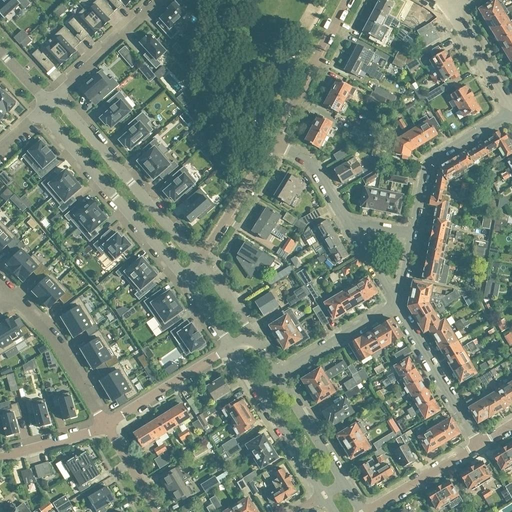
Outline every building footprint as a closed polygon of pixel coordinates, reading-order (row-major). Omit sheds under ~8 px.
[(0,13),(4,18),(19,3),(24,9),(29,4),(26,0),(2,0),(0,2),(0,13)] [(102,0),(96,0),(85,11),(84,11),(100,28),(110,20),(108,17),(114,12),(102,0)] [(108,0),(117,9),(123,4),(125,6),(131,0),(108,0)] [(378,0),(374,9),(388,16),(393,19),(396,21),(406,2),(401,0),(378,0)] [(486,20),(486,21),(502,11),(505,9),(506,9),(503,3),(500,5),(497,0),(496,0),(480,10),(483,15),(482,17),(484,20),(486,20)] [(179,31),(175,27),(181,21),(180,20),(186,14),(175,2),(168,9),(169,10),(166,13),(160,19),(161,19),(167,26),(162,30),(171,39),(179,31)] [(62,5),(55,12),(59,16),(66,10),(62,5)] [(84,11),(85,11),(83,9),(68,23),(78,34),(76,36),(81,42),(89,35),(91,37),(100,28),(84,11)] [(388,16),(374,9),(368,20),(382,27),(388,16)] [(505,16),(508,14),(508,13),(506,10),(505,9),(502,11),(486,21),(489,26),(489,28),(491,31),(493,31),(508,22),(505,16)] [(362,31),(376,39),(382,27),(368,20),(362,31)] [(508,22),(493,31),(496,36),(495,38),(497,41),(499,41),(499,42),(511,33),(511,27),(511,26),(511,25),(511,20),(509,22),(508,22)] [(419,36),(432,29),(429,24),(416,31),(419,36)] [(48,41),(52,45),(52,44),(66,60),(76,51),(74,49),(80,43),(64,26),(48,41)] [(422,42),(435,34),(432,29),(419,36),(422,42)] [(511,33),(499,42),(502,47),(501,48),(503,52),(505,52),(506,52),(511,48),(511,33)] [(17,34),(14,37),(19,44),(20,43),(23,41),(17,34)] [(425,47),(438,39),(435,34),(422,42),(425,47)] [(166,51),(154,39),(155,38),(154,36),(153,37),(151,35),(147,39),(146,37),(140,43),(152,56),(148,60),(156,69),(161,64),(157,60),(166,51)] [(416,43),(407,36),(402,41),(412,48),(416,43)] [(176,43),(172,47),(179,54),(183,51),(176,43)] [(52,44),(52,45),(41,54),(37,50),(32,55),(48,72),(54,66),(56,69),(66,60),(52,44)] [(363,64),(369,67),(371,62),(370,61),(374,53),(355,44),(349,57),(363,64)] [(125,46),(118,52),(124,59),(131,53),(125,46)] [(432,64),(436,72),(451,63),(451,62),(452,61),(449,55),(447,56),(444,52),(440,54),(436,48),(429,52),(433,58),(429,61),(432,64)] [(404,63),(407,57),(398,52),(395,58),(404,63)] [(384,75),(376,71),(369,67),(363,64),(349,57),(342,69),(356,77),(360,70),(380,81),(384,75)] [(401,69),(404,63),(395,58),(392,63),(401,69)] [(409,72),(420,65),(417,59),(406,66),(409,72)] [(376,71),(378,66),(371,62),(369,67),(376,71)] [(148,68),(144,63),(138,68),(142,73),(148,68)] [(459,76),(451,63),(436,72),(429,76),(432,80),(439,77),(443,83),(451,78),(452,80),(459,76)] [(90,101),(98,94),(103,99),(119,85),(112,77),(109,80),(101,70),(92,78),(91,76),(84,82),(85,84),(80,89),(90,101)] [(353,95),(355,90),(337,80),(330,93),(345,100),(349,93),(353,95)] [(416,82),(407,87),(414,91),(420,88),(416,82)] [(428,102),(441,94),(449,89),(446,83),(424,96),(428,102)] [(389,93),(377,86),(373,93),(386,99),(389,93)] [(472,97),(473,96),(470,90),(468,91),(465,86),(451,96),(457,106),(472,97)] [(16,103),(0,89),(0,104),(7,111),(7,112),(8,113),(16,103)] [(108,112),(100,118),(106,125),(107,123),(111,128),(121,119),(122,121),(128,115),(127,114),(133,109),(124,99),(125,98),(119,92),(107,102),(112,107),(110,109),(111,109),(108,112)] [(391,102),(386,99),(373,93),(372,92),(369,97),(388,107),(391,102)] [(338,113),(345,100),(330,93),(323,105),(338,113)] [(480,111),(472,97),(457,106),(464,118),(472,113),(473,115),(480,111)] [(456,108),(451,110),(454,117),(459,114),(456,108)] [(126,145),(130,150),(142,139),(143,141),(149,135),(148,134),(153,130),(147,124),(150,121),(142,112),(128,125),(131,129),(129,131),(130,131),(127,134),(119,140),(125,146),(126,145)] [(185,112),(180,116),(184,121),(189,117),(185,112)] [(326,136),(332,123),(318,116),(311,128),(326,136)] [(436,132),(441,129),(433,117),(428,120),(426,116),(414,123),(417,128),(426,142),(437,135),(436,132)] [(406,127),(401,119),(397,122),(402,130),(406,127)] [(370,130),(356,123),(353,128),(367,135),(370,130)] [(304,141),(319,149),(326,136),(311,128),(304,141)] [(364,141),(367,135),(353,128),(350,133),(364,141)] [(426,142),(417,128),(405,135),(414,150),(426,142)] [(488,141),(482,144),(488,154),(498,148),(501,136),(498,132),(488,139),(487,140),(488,141)] [(511,153),(511,150),(510,146),(511,146),(511,144),(504,133),(501,136),(498,148),(504,159),(511,153)] [(414,150),(405,135),(396,140),(393,154),(402,156),(402,158),(409,160),(410,152),(414,150)] [(202,148),(208,143),(204,137),(198,143),(202,148)] [(145,171),(164,155),(156,146),(159,144),(154,139),(145,147),(149,151),(137,162),(138,163),(137,164),(142,169),(143,168),(145,171)] [(29,152),(20,160),(21,160),(24,158),(32,166),(33,166),(42,177),(54,167),(51,162),(55,158),(50,152),(46,148),(48,146),(42,140),(29,152)] [(212,150),(208,143),(200,151),(202,153),(207,148),(210,152),(212,150)] [(378,159),(381,145),(374,143),(371,157),(378,159)] [(488,154),(482,144),(467,153),(473,163),(488,154)] [(336,161),(350,153),(347,148),(333,155),(336,161)] [(466,152),(450,161),(454,169),(460,166),(464,173),(468,171),(467,169),(474,165),(473,163),(467,153),(466,152)] [(164,155),(145,171),(148,173),(146,175),(151,180),(152,179),(153,180),(160,174),(164,178),(178,166),(174,161),(171,163),(164,155)] [(507,175),(511,172),(511,157),(506,161),(510,167),(504,170),(506,172),(501,175),(502,178),(507,175)] [(363,171),(358,162),(357,163),(354,158),(348,162),(334,171),(342,184),(344,183),(348,181),(348,180),(355,176),(363,171)] [(439,168),(440,170),(448,181),(454,177),(455,179),(464,173),(460,166),(454,169),(450,161),(439,168)] [(171,197),(174,201),(184,192),(186,194),(192,189),(190,187),(196,182),(188,172),(188,171),(184,166),(181,169),(172,177),(176,180),(174,182),(174,183),(164,192),(169,198),(171,197)] [(41,183),(53,197),(74,179),(72,177),(73,175),(70,171),(67,172),(66,170),(54,180),(50,176),(41,183)] [(448,181),(440,170),(438,171),(435,185),(434,185),(433,186),(432,191),(439,192),(440,190),(446,191),(448,181)] [(484,175),(481,170),(476,174),(479,179),(484,175)] [(366,184),(377,178),(378,172),(376,171),(362,179),(366,184)] [(298,196),(305,185),(287,174),(282,183),(281,182),(279,185),(280,186),(274,196),(281,201),(280,201),(282,202),(283,202),(289,205),(295,195),(298,196)] [(407,179),(393,176),(392,182),(406,185),(407,179)] [(74,179),(53,197),(60,206),(58,208),(62,213),(76,201),(72,196),(81,188),(80,187),(81,185),(79,182),(76,182),(74,179)] [(368,210),(368,208),(374,209),(378,191),(378,189),(373,188),(373,190),(365,188),(365,189),(362,190),(362,193),(363,195),(361,207),(362,207),(362,209),(368,210)] [(211,205),(202,195),(198,190),(189,198),(193,203),(191,205),(182,213),(191,223),(198,217),(200,220),(207,214),(205,211),(211,205)] [(449,203),(450,197),(445,196),(446,191),(440,190),(439,192),(432,191),(429,205),(434,206),(442,208),(443,202),(449,203)] [(380,212),(381,211),(386,212),(390,192),(385,191),(385,192),(378,191),(374,209),(375,209),(374,211),(380,212)] [(399,214),(401,203),(403,203),(404,196),(395,194),(395,193),(390,192),(386,212),(391,213),(391,214),(397,216),(397,214),(399,214)] [(14,195),(10,199),(14,203),(18,199),(14,195)] [(24,205),(28,200),(24,196),(19,200),(24,205)] [(70,220),(78,228),(99,210),(96,207),(97,207),(92,200),(79,211),(75,207),(64,216),(69,221),(70,220)] [(495,201),(494,201),(487,200),(486,208),(494,210),(495,201)] [(451,215),(449,214),(451,208),(448,207),(449,203),(443,202),(442,208),(434,206),(433,212),(434,213),(435,213),(433,219),(445,221),(450,222),(451,215)] [(275,224),(280,217),(281,217),(281,216),(275,212),(273,211),(272,211),(266,207),(266,208),(259,220),(275,229),(278,231),(284,235),(287,231),(275,224)] [(306,225),(323,215),(319,208),(299,221),(306,225)] [(78,228),(89,242),(99,234),(95,230),(107,219),(106,219),(108,217),(103,212),(102,213),(99,210),(78,228)] [(306,225),(299,221),(286,213),(283,219),(303,231),(306,225)] [(481,228),(489,229),(492,216),(484,214),(481,228)] [(506,227),(508,216),(497,214),(495,224),(502,226),(506,227)] [(452,223),(450,223),(450,222),(445,221),(433,219),(434,220),(431,237),(440,239),(441,232),(450,234),(452,223)] [(266,240),(266,239),(270,233),(275,236),(277,232),(278,231),(275,229),(259,220),(252,231),(251,231),(257,235),(257,236),(259,237),(260,236),(266,240)] [(334,233),(326,221),(316,227),(314,224),(308,227),(303,234),(304,235),(302,236),(305,240),(314,235),(318,242),(334,233)] [(12,250),(20,242),(7,228),(0,235),(0,251),(7,245),(12,250)] [(479,240),(482,241),(487,242),(489,229),(481,228),(479,240)] [(102,238),(93,245),(102,255),(104,253),(112,262),(115,259),(131,246),(130,244),(131,243),(127,238),(125,239),(124,237),(122,239),(117,234),(116,235),(110,229),(101,237),(102,238)] [(284,236),(284,235),(278,231),(277,232),(275,236),(281,240),(284,236)] [(450,234),(441,232),(440,239),(431,237),(428,249),(444,252),(445,245),(448,245),(450,234)] [(318,248),(323,255),(323,256),(341,245),(334,233),(318,242),(317,243),(307,249),(309,252),(314,249),(315,250),(318,248)] [(289,238),(286,242),(293,246),(295,242),(289,238)] [(482,241),(479,240),(474,239),(472,247),(475,248),(473,258),(484,260),(488,242),(487,242),(482,241)] [(30,258),(26,254),(29,251),(20,242),(12,250),(16,255),(6,265),(15,273),(30,258)] [(238,255),(236,257),(242,266),(253,274),(260,263),(268,268),(274,260),(262,253),(245,242),(237,254),(238,255)] [(88,245),(83,251),(86,254),(92,249),(88,245)] [(348,257),(341,245),(323,256),(323,255),(317,259),(320,263),(327,259),(334,265),(348,257)] [(276,253),(285,259),(288,253),(279,248),(276,253)] [(445,261),(442,260),(444,252),(428,249),(424,268),(433,270),(435,263),(444,264),(445,261)] [(38,277),(46,268),(33,255),(30,258),(15,273),(23,282),(33,272),(38,277)] [(130,284),(149,267),(147,264),(149,263),(144,257),(142,259),(142,258),(130,268),(126,263),(115,273),(120,278),(122,275),(130,284)] [(476,271),(483,272),(484,261),(477,260),(476,271)] [(349,273),(361,266),(357,261),(346,268),(349,273)] [(444,265),(444,264),(435,263),(433,270),(424,268),(422,280),(438,283),(439,276),(442,276),(444,265)] [(277,274),(280,280),(293,272),(290,266),(277,274)] [(149,267),(130,284),(137,292),(135,295),(139,300),(149,291),(146,286),(157,276),(156,275),(158,274),(153,268),(152,269),(149,267)] [(59,282),(46,268),(38,277),(42,282),(33,291),(41,300),(59,282)] [(313,285),(304,269),(297,274),(296,274),(307,288),(313,285)] [(339,279),(335,274),(334,272),(329,276),(333,283),(339,279)] [(377,293),(366,275),(361,278),(361,279),(356,283),(366,300),(368,301),(372,299),(372,296),(377,293)] [(492,283),(497,284),(498,277),(488,275),(487,282),(492,283)] [(74,296),(59,282),(41,300),(49,308),(59,299),(64,304),(74,296)] [(447,296),(430,292),(432,286),(414,282),(411,294),(429,297),(429,298),(434,299),(440,300),(447,296)] [(489,301),(492,283),(487,282),(486,282),(483,300),(489,301)] [(99,283),(96,287),(100,292),(104,288),(99,283)] [(361,303),(366,300),(356,283),(345,289),(355,306),(356,306),(357,307),(361,305),(361,303)] [(292,305),(309,294),(304,285),(293,292),(295,295),(288,299),(292,305)] [(319,296),(313,285),(307,288),(314,300),(319,296)] [(351,311),(351,309),(355,306),(345,289),(335,295),(345,313),(345,312),(347,313),(351,311)] [(445,306),(458,298),(453,290),(453,292),(447,296),(440,300),(434,299),(429,298),(429,297),(411,294),(409,307),(428,303),(428,302),(434,303),(436,307),(441,303),(443,307),(445,306)] [(453,290),(458,298),(462,296),(463,295),(475,297),(475,294),(453,290)] [(154,316),(176,301),(174,298),(176,297),(172,291),(170,292),(170,291),(157,300),(153,295),(143,302),(154,316)] [(278,305),(271,293),(255,303),(263,315),(263,316),(279,306),(278,305)] [(340,317),(340,315),(345,313),(335,295),(324,302),(334,319),(335,318),(337,320),(340,317)] [(463,295),(462,296),(468,306),(477,301),(475,297),(463,295)] [(67,327),(90,314),(79,297),(69,304),(73,310),(61,317),(62,319),(61,320),(65,326),(66,326),(67,327)] [(176,301),(154,316),(160,326),(158,327),(162,332),(174,324),(170,319),(183,311),(182,309),(184,308),(180,302),(178,304),(176,301)] [(412,313),(428,304),(428,303),(409,307),(412,313)] [(417,321),(433,312),(428,304),(412,313),(417,321)] [(133,307),(128,310),(132,315),(136,311),(133,307)] [(300,324),(290,309),(284,313),(286,316),(270,327),(273,332),(272,333),(276,339),(293,328),(299,324),(300,324)] [(328,323),(320,311),(315,314),(323,326),(328,323)] [(434,312),(433,312),(417,321),(424,332),(427,330),(428,331),(440,323),(434,312)] [(99,330),(90,314),(67,327),(74,338),(85,330),(89,336),(99,330)] [(12,318),(1,324),(15,347),(31,337),(25,326),(19,330),(12,318)] [(402,336),(392,319),(381,325),(391,342),(402,336)] [(452,330),(446,319),(440,323),(428,331),(430,335),(432,336),(435,340),(452,330)] [(0,355),(15,347),(1,324),(0,325),(0,355)] [(184,342),(191,352),(196,349),(198,351),(206,345),(201,337),(198,333),(192,324),(184,329),(181,324),(170,332),(179,345),(184,342)] [(284,349),(294,343),(296,346),(309,339),(303,330),(299,324),(293,328),(276,339),(279,345),(280,344),(284,349)] [(391,342),(381,325),(381,326),(371,332),(381,349),(391,342)] [(109,346),(99,330),(89,336),(92,342),(81,349),(82,351),(80,352),(84,358),(86,357),(87,359),(109,346)] [(437,347),(440,351),(459,340),(452,330),(435,340),(438,345),(437,347)] [(381,349),(371,332),(360,339),(370,355),(381,349)] [(370,355),(360,339),(360,338),(349,344),(359,361),(370,355)] [(443,356),(445,357),(448,361),(465,351),(469,349),(467,345),(463,347),(459,340),(440,351),(443,356)] [(119,362),(109,346),(87,359),(88,361),(87,362),(91,369),(92,368),(93,370),(105,362),(108,368),(119,362)] [(400,359),(412,352),(409,347),(397,353),(400,359)] [(452,373),(471,361),(465,351),(448,361),(451,366),(450,368),(452,372),(452,373)] [(415,369),(412,365),(413,363),(411,360),(409,360),(408,359),(394,367),(398,373),(395,374),(392,374),(387,377),(388,378),(382,382),(385,387),(396,381),(396,380),(415,369)] [(325,372),(322,367),(302,380),(305,384),(304,385),(309,392),(327,380),(347,368),(343,361),(325,372)] [(460,382),(477,372),(471,361),(452,373),(455,378),(457,378),(460,382)] [(129,378),(119,362),(108,368),(112,374),(100,381),(106,391),(129,378)] [(362,382),(357,373),(352,364),(347,367),(353,376),(352,376),(354,380),(357,385),(362,382)] [(407,388),(420,380),(420,379),(421,376),(420,374),(417,373),(415,369),(396,380),(396,381),(398,384),(401,382),(405,389),(407,388)] [(368,379),(362,370),(357,373),(362,382),(368,379)] [(13,373),(6,375),(8,382),(15,380),(13,373)] [(138,394),(129,378),(106,391),(107,393),(106,394),(110,401),(112,400),(113,402),(124,394),(128,400),(138,394)] [(228,391),(221,379),(205,389),(210,396),(211,395),(217,404),(220,402),(228,398),(225,393),(228,391)] [(317,403),(337,391),(334,386),(332,387),(327,380),(309,392),(314,399),(317,403)] [(357,385),(354,380),(345,386),(348,391),(356,386),(357,385)] [(420,380),(407,388),(405,389),(394,395),(397,399),(407,393),(411,400),(413,398),(427,390),(420,380)] [(511,383),(501,389),(510,405),(511,405),(510,404),(511,403),(511,383)] [(356,386),(348,391),(344,393),(348,399),(360,392),(356,386)] [(490,396),(500,411),(510,405),(501,389),(500,389),(501,390),(490,396)] [(386,400),(380,390),(375,393),(382,403),(386,400)] [(413,398),(419,408),(433,400),(431,396),(432,394),(430,391),(427,390),(413,398)] [(61,406),(65,420),(77,417),(75,411),(76,410),(75,409),(74,409),(70,392),(51,397),(54,408),(61,406)] [(488,417),(489,418),(500,411),(490,396),(480,402),(489,417),(488,417)] [(187,401),(196,415),(200,412),(192,398),(187,401)] [(478,423),(488,417),(489,417),(480,402),(480,401),(475,404),(472,398),(465,402),(478,423)] [(33,402),(32,399),(24,401),(28,415),(35,413),(39,428),(51,424),(49,418),(50,418),(49,416),(48,416),(44,399),(33,402)] [(236,404),(234,401),(218,411),(222,417),(225,415),(230,422),(248,411),(241,400),(236,404)] [(433,400),(419,408),(415,411),(417,414),(421,412),(425,419),(439,410),(439,407),(438,404),(436,404),(433,400)] [(345,417),(352,412),(344,401),(323,414),(327,421),(329,420),(332,424),(339,420),(339,421),(345,417)] [(22,417),(18,403),(11,405),(11,408),(0,412),(5,429),(4,429),(5,430),(7,437),(19,433),(15,419),(22,417)] [(190,420),(180,404),(168,411),(178,427),(190,420)] [(204,419),(216,411),(213,407),(201,414),(204,419)] [(363,421),(372,415),(369,410),(359,415),(363,421)] [(178,427),(168,411),(157,419),(156,419),(167,435),(178,427)] [(249,426),(255,422),(248,411),(230,422),(238,436),(251,428),(249,426)] [(411,418),(417,414),(415,411),(409,414),(405,417),(406,419),(408,419),(411,418)] [(204,419),(201,414),(196,417),(198,420),(203,429),(204,429),(208,436),(213,433),(207,424),(204,419)] [(449,440),(451,440),(455,438),(455,436),(460,433),(451,418),(443,423),(439,416),(436,418),(449,440)] [(438,446),(449,440),(436,418),(433,420),(437,427),(429,431),(438,446)] [(167,435),(156,419),(145,426),(155,442),(159,439),(167,435)] [(198,422),(192,425),(198,434),(204,431),(198,422)] [(362,436),(367,432),(360,422),(337,436),(344,447),(362,436)] [(133,434),(143,450),(155,442),(145,426),(133,434)] [(187,430),(182,432),(186,438),(190,436),(187,430)] [(410,431),(405,433),(410,442),(415,439),(410,431)] [(438,446),(429,431),(418,438),(427,452),(431,450),(434,451),(437,449),(438,446)] [(182,432),(178,435),(182,441),(186,438),(182,432)] [(221,441),(216,433),(210,437),(215,445),(221,441)] [(383,446),(394,440),(396,438),(394,435),(393,433),(373,445),(377,451),(383,447),(383,446)] [(396,439),(400,447),(394,450),(403,467),(405,466),(406,467),(410,465),(410,463),(414,460),(405,445),(410,442),(405,433),(402,435),(396,439)] [(270,446),(263,435),(246,445),(253,456),(270,446)] [(351,459),(372,446),(368,441),(366,443),(362,436),(344,447),(348,454),(349,454),(351,459)] [(225,452),(236,444),(233,438),(221,446),(223,450),(222,451),(223,452),(225,452)] [(511,441),(508,444),(509,445),(503,448),(511,462),(511,441)] [(162,444),(158,447),(162,453),(165,451),(166,450),(162,444)] [(194,457),(207,449),(204,444),(191,452),(194,457)] [(228,457),(240,449),(236,444),(225,452),(228,457)] [(270,446),(253,456),(260,468),(277,457),(270,446)] [(386,452),(383,447),(377,451),(374,452),(377,458),(382,455),(386,452)] [(511,465),(511,462),(503,448),(498,451),(497,450),(493,453),(494,454),(492,455),(501,470),(503,469),(504,470),(511,465)] [(73,454),(61,461),(70,477),(65,480),(71,477),(75,474),(92,464),(85,452),(77,457),(75,456),(74,456),(73,454)] [(159,457),(155,460),(160,468),(162,467),(168,463),(165,458),(163,455),(162,453),(158,456),(159,457)] [(491,476),(482,461),(481,462),(480,461),(475,463),(476,465),(471,468),(481,484),(490,479),(489,477),(491,476)] [(378,472),(374,466),(371,468),(367,462),(358,468),(362,474),(361,475),(368,487),(375,483),(371,476),(378,472)] [(51,475),(48,463),(41,465),(44,477),(51,475)] [(393,473),(388,464),(387,464),(387,463),(383,465),(384,466),(382,467),(380,463),(374,466),(378,472),(371,476),(375,483),(376,485),(388,478),(388,477),(393,473)] [(75,474),(71,477),(79,492),(90,487),(87,482),(99,475),(92,464),(75,474)] [(44,477),(41,465),(34,467),(38,479),(44,477)] [(176,467),(166,473),(168,476),(161,480),(168,491),(184,481),(190,478),(188,474),(185,474),(183,475),(179,469),(176,467)] [(293,486),(286,474),(285,474),(282,468),(273,474),(276,480),(272,482),(273,484),(275,488),(281,484),(286,491),(292,487),(293,486)] [(460,472),(461,474),(459,474),(468,489),(470,488),(471,490),(481,484),(471,468),(465,471),(465,470),(460,472)] [(35,482),(27,470),(20,472),(25,485),(35,482)] [(219,483),(222,481),(231,475),(228,470),(216,478),(219,483)] [(257,477),(254,472),(243,479),(246,484),(257,477)] [(271,480),(265,472),(262,474),(269,486),(273,484),(272,482),(271,480)] [(206,491),(219,483),(216,478),(215,476),(202,485),(206,491)] [(246,485),(246,484),(243,479),(241,479),(236,482),(244,495),(250,492),(246,485)] [(462,502),(449,480),(448,481),(447,480),(443,483),(443,484),(438,487),(448,504),(451,509),(462,502)] [(187,486),(184,481),(168,491),(175,502),(181,498),(182,500),(194,493),(190,487),(187,486)] [(258,492),(254,485),(255,485),(253,481),(246,485),(250,492),(253,495),(258,492)] [(296,493),(292,487),(286,491),(281,484),(275,488),(277,491),(275,492),(273,488),(265,492),(267,495),(265,496),(269,502),(271,504),(275,501),(276,504),(283,500),(283,501),(296,493)] [(114,501),(106,488),(106,487),(88,498),(96,511),(105,511),(107,511),(105,508),(115,501),(114,501)] [(448,504),(438,487),(433,490),(432,489),(428,492),(428,493),(427,494),(436,509),(438,507),(439,509),(448,504)] [(56,509),(68,501),(65,496),(52,503),(56,509)] [(221,508),(214,496),(209,499),(212,504),(216,511),(221,508)] [(488,497),(485,499),(490,508),(494,506),(488,497)] [(255,511),(247,499),(235,506),(239,511),(255,511)] [(63,511),(72,507),(68,501),(56,509),(57,511),(63,511)] [(41,511),(46,511),(53,507),(50,502),(40,510),(41,511)] [(188,503),(181,507),(184,511),(185,511),(192,508),(188,503)]
